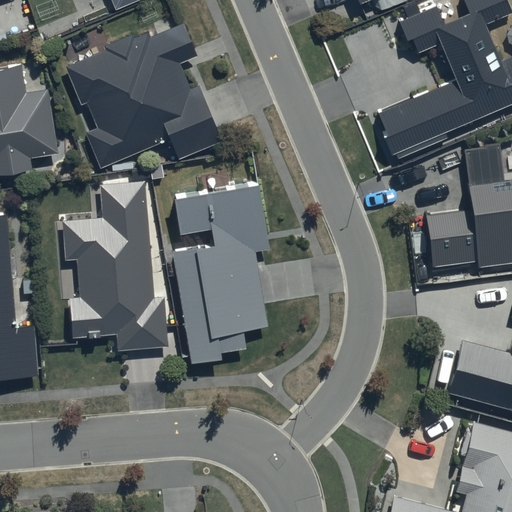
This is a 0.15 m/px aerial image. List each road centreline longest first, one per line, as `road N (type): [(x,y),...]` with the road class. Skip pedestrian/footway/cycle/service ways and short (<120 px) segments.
road 1 (residential): [(276,469),(350,374),(365,296),(353,239),(251,0)]
road 2 (residential): [(276,469),(226,438),(198,433),(0,448)]
